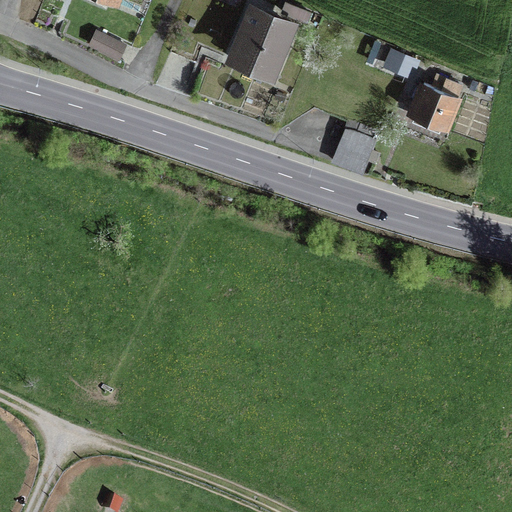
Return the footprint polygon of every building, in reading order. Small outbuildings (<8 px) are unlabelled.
[(292,20),(252,4),(232,54),(272,70),(292,20)] [(127,45),(97,29),(88,46),(119,61),(127,45)] [(416,70),(420,50),(390,44),(385,64),(416,70)] [(430,69),(413,110),(448,124),(465,83),(430,69)] [(380,131),(349,119),(339,146),(370,157),(380,131)]
